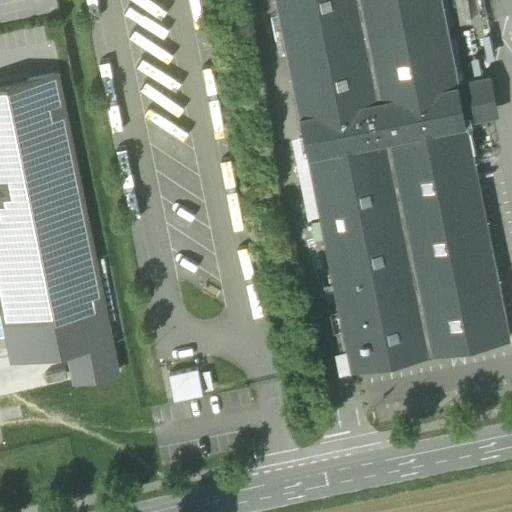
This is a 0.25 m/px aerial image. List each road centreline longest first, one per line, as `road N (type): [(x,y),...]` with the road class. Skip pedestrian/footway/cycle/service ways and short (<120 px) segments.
road 1 (tertiary): [(511,429),(146,511)]
road 2 (tertiary): [(209,511),(511,452)]
